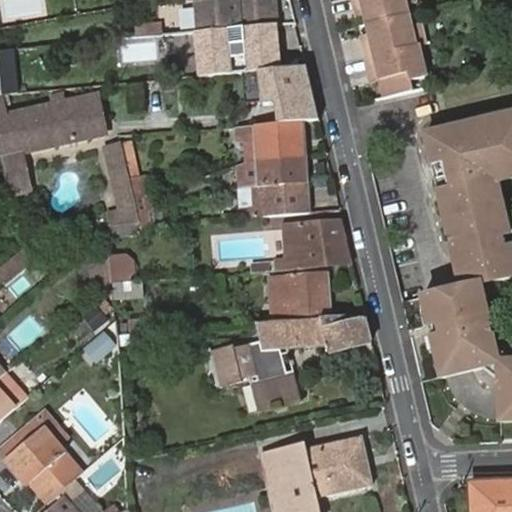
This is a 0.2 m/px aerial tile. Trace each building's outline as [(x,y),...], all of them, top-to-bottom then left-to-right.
[(211,3),(210,0),(178,0),(180,9),(211,3)] [(220,0),(224,28),(274,23),(271,0),(220,0)] [(368,24),(411,14),(407,3),(418,1),(418,0),(354,0),(357,11),(365,9),(366,15),(368,24)] [(358,18),(366,15),(365,9),(357,11),(358,18)] [(366,57),(419,44),(427,42),(423,23),(413,24),(411,14),(368,24),(371,34),(372,41),(364,43),(366,57)] [(279,57),(275,23),(274,23),(224,28),(194,31),(199,76),(228,74),(229,69),(245,69),(246,60),(279,57)] [(362,36),(364,43),(372,41),(371,34),(362,36)] [(382,80),(386,99),(415,92),(412,79),(425,76),(419,44),(366,57),(364,57),(368,73),(380,71),(382,80)] [(228,74),(268,70),(279,68),(279,57),(246,60),(245,69),(229,69),(228,74)] [(299,122),(317,120),(303,66),(279,68),(268,70),(282,122),(299,122)] [(371,83),(382,80),(380,71),(368,73),(371,83)] [(190,89),(189,78),(158,81),(159,92),(190,89)] [(0,113),(0,161),(0,162),(9,193),(18,187),(11,156),(86,139),(84,131),(101,128),(94,97),(1,116),(0,113)] [(441,378),(486,367),(496,353),(481,284),(511,276),(511,259),(509,260),(506,248),(503,235),(501,222),(507,221),(498,181),(511,178),(511,114),(493,119),(494,124),(486,126),(485,121),(425,134),(431,165),(443,163),(447,177),(444,177),(447,188),(437,190),(450,247),(456,246),(459,257),(452,258),(459,288),(423,297),(426,314),(432,312),(435,326),(443,324),(446,335),(438,337),(441,351),(435,352),(441,378)] [(254,163),(303,158),(299,122),(282,122),(235,127),(236,137),(242,137),(246,164),(254,163)] [(84,131),(86,139),(103,135),(101,128),(84,131)] [(119,144),(119,148),(126,179),(133,177),(125,143),(119,144)] [(118,210),(132,206),(132,204),(126,179),(119,148),(103,152),(118,210)] [(257,187),(305,182),(303,158),(254,163),(257,187)] [(246,164),(247,189),(250,188),(257,187),(254,163),(246,164)] [(434,179),(444,177),(447,177),(443,163),(431,165),(434,179)] [(132,204),(147,199),(145,191),(140,176),(133,177),(126,179),(132,204)] [(434,179),(437,190),(447,188),(444,177),(434,179)] [(237,218),(308,213),(305,182),(257,187),(250,188),(253,210),(236,210),(237,218)] [(238,190),(236,210),(253,210),(250,188),(247,189),(238,190)] [(133,212),(145,210),(150,209),(147,199),(132,204),(132,206),(133,210),(133,212)] [(108,224),(133,222),(133,212),(133,210),(108,212),(108,224)] [(133,222),(133,226),(147,225),(145,210),(133,212),(133,222)] [(274,270),(300,268),(300,266),(349,262),(339,220),(298,224),(299,227),(302,258),(287,260),(274,261),(274,270)] [(511,233),(507,221),(501,222),(503,235),(511,233)] [(302,258),(299,227),(284,228),(287,260),(302,258)] [(0,264),(0,277),(7,286),(30,268),(23,246),(0,264)] [(456,246),(450,247),(452,258),(459,257),(456,246)] [(90,283),(111,281),(109,263),(108,254),(88,256),(90,283)] [(136,261),(109,263),(111,281),(111,284),(137,281),(136,261)] [(326,272),(275,276),(277,318),(329,315),(326,272)] [(137,281),(111,284),(112,298),(142,295),(141,281),(137,281)] [(254,324),(267,322),(265,310),(245,310),(246,324),(254,324)] [(368,343),(361,314),(267,322),(254,324),(257,344),(247,344),(231,349),(230,346),(209,351),(217,386),(251,377),(253,386),(248,388),(254,415),(271,410),(271,406),(293,403),(286,371),(280,373),(275,348),(323,346),(325,353),(368,343)] [(435,326),(438,337),(446,335),(443,324),(435,326)] [(98,332),(78,349),(91,364),(111,347),(98,332)] [(492,371),(499,376),(511,362),(503,357),(496,353),(486,367),(492,371)] [(511,361),(511,362),(499,376),(502,423),(511,422),(511,361)] [(0,377),(0,420),(26,398),(5,373),(0,377)] [(21,448),(45,429),(38,420),(14,440),(21,448)] [(47,503),(83,474),(45,429),(21,448),(14,440),(0,451),(0,457),(18,480),(24,476),(32,485),(47,503)] [(282,479),(289,511),(320,511),(317,499),(369,486),(359,437),(307,449),(306,443),(272,452),(277,480),(282,479)] [(272,511),(289,511),(282,479),(277,480),(272,452),(261,454),(272,511)] [(27,491),(32,485),(24,476),(18,480),(27,491)] [(511,511),(511,483),(471,485),(472,511),(511,511)] [(71,490),(45,511),(80,511),(70,500),(76,496),(71,490)]
